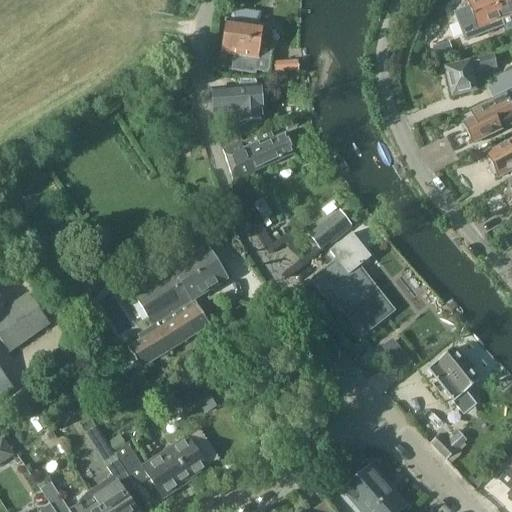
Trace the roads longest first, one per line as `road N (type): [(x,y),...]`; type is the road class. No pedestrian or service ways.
road 1 (residential): [(400,0),(381,60),(389,109),(437,195),(511,281)]
road 2 (unclassified): [(285,294),(234,210),(206,127),(199,65),(210,0)]
road 3 (residential): [(221,511),(374,410)]
road 4 (residential): [(374,410),(285,294)]
road 5 (residential): [(469,511),(374,410)]
